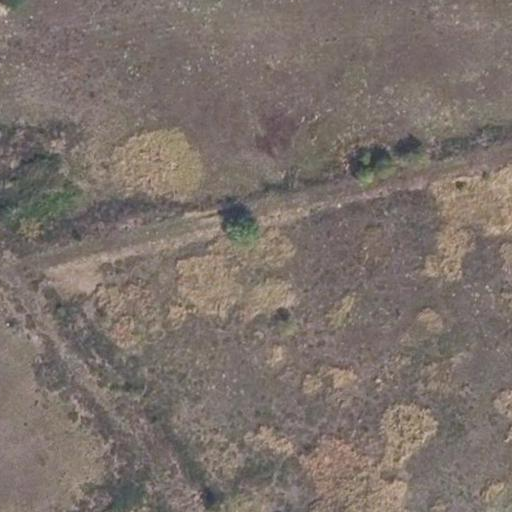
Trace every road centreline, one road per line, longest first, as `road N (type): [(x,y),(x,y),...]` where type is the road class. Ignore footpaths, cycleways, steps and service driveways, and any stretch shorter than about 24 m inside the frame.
road 1 (track): [(184,511),(0,262)]
road 2 (track): [(268,0),(0,37)]
